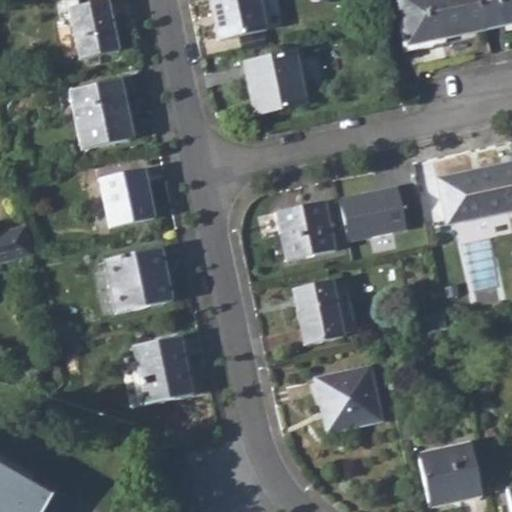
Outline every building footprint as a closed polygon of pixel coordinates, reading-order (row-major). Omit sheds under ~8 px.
[(98,0),(68,6),(73,22),(79,53),(80,58),(118,49),(107,0),(98,0)] [(267,34),(259,0),(216,0),(217,0),(209,2),(219,45),(267,34)] [(398,0),(409,46),(487,29),(481,0),(398,0)] [(511,0),(481,0),(487,29),(511,23),(511,0)] [(67,56),(79,53),(73,22),(60,25),(67,56)] [(244,66),(255,117),(307,106),(295,55),(244,66)] [(71,88),(84,146),(133,136),(120,78),(71,88)] [(511,161),(438,178),(447,225),(511,210),(511,161)] [(100,175),(111,224),(154,216),(143,166),(100,175)] [(409,185),(413,201),(423,199),(419,183),(409,185)] [(398,185),(340,198),(349,242),(408,230),(398,185)] [(275,212),(286,261),(336,250),(325,202),(275,212)] [(0,269),(35,261),(28,230),(0,236),(0,269)] [(107,259),(119,312),(172,301),(161,248),(107,259)] [(294,290),(307,345),(345,336),(345,332),(356,329),(347,292),(336,295),(333,281),(294,290)] [(430,333),(447,329),(445,315),(428,319),(430,333)] [(145,396),(147,403),(192,393),(180,336),(134,345),(137,360),(122,363),(130,399),(145,396)] [(314,378),(326,433),(379,422),(367,367),(314,378)] [(420,456),(429,499),(461,493),(462,498),(483,494),(471,439),(450,443),(451,449),(420,456)] [(40,511),(57,484),(0,449),(0,511),(40,511)] [(57,484),(40,511),(59,511),(71,492),(57,484)]
